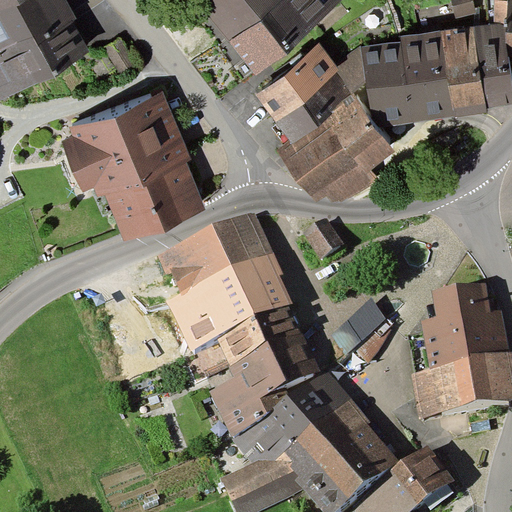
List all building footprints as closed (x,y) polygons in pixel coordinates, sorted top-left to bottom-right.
[(0,90),(78,49),(51,0),(9,0),(0,5),(0,90)] [(203,0),(227,28),(262,0),(203,0)] [(262,0),(227,28),(254,62),(329,1),(328,0),(262,0)] [(466,0),(447,0),(450,11),(468,7),(466,0)] [(511,0),(495,0),(494,24),(504,22),(509,57),(511,57),(511,0)] [(369,8),(353,18),(361,30),(376,20),(369,8)] [(494,24),(474,27),(486,109),(511,104),(511,77),(509,57),(504,22),(494,24)] [(474,27),(442,31),(453,117),(487,114),(486,109),(474,27)] [(453,117),(442,31),(400,36),(401,41),(361,46),(366,82),(373,128),(453,117)] [(123,38),(105,47),(120,75),(137,66),(123,38)] [(261,102),(276,121),(337,74),(341,71),(335,63),(320,44),(288,69),(255,95),(261,102)] [(366,82),(361,46),(335,63),(341,71),(337,74),(352,94),(366,82)] [(352,94),(337,74),(276,121),(290,141),(352,94)] [(162,90),(71,128),(73,134),(61,139),(83,194),(94,189),(98,197),(105,194),(125,242),(205,208),(186,162),(192,160),(162,90)] [(373,128),(352,94),(290,141),(278,150),(317,203),(327,196),(333,203),(338,199),(342,204),(377,178),(371,170),(394,153),(373,128)] [(254,211),(158,256),(167,275),(172,272),(181,290),(167,297),(193,349),(218,337),(288,304),(292,302),(280,276),(284,274),(254,211)] [(324,219),(305,232),(321,256),(340,243),(324,219)] [(412,378),(418,419),(504,406),(490,315),(478,317),(473,289),(425,297),(429,324),(418,326),(425,376),(412,378)] [(378,320),(364,303),(332,331),(347,348),(378,320)] [(320,371),(288,304),(218,337),(235,377),(208,389),(232,433),(269,413),(288,397),(283,386),(320,371)] [(326,368),(320,371),(283,386),(288,397),(269,413),(232,433),(251,465),(279,455),(286,452),(350,398),(326,368)] [(370,422),(350,398),(286,452),(279,455),(251,465),(221,477),(236,511),(257,511),(302,489),(321,511),(337,511),(349,502),(400,463),(367,425),(370,422)] [(426,443),(400,463),(349,502),(356,511),(414,511),(455,481),(426,443)]
